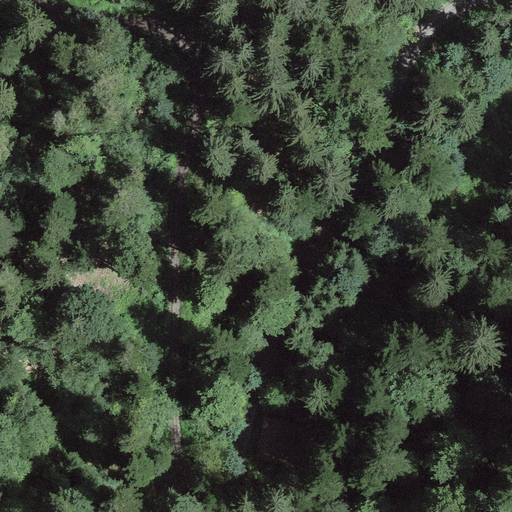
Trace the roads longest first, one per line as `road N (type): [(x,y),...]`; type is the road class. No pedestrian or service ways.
road 1 (track): [(190,511),(172,352),(177,190),(197,66),(178,24),(34,0)]
road 2 (track): [(479,0),(452,8),(419,37),(374,158),(279,323),(250,412),(241,511)]
